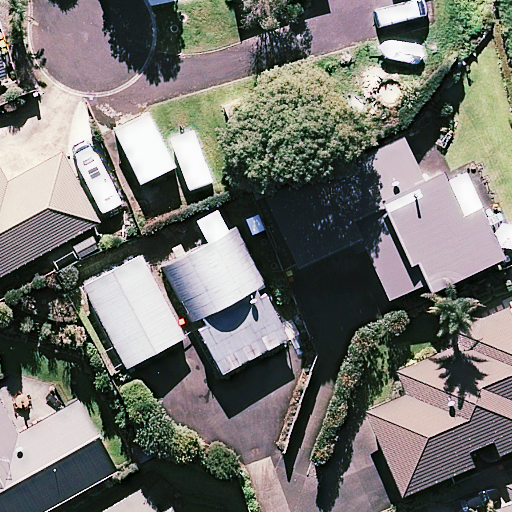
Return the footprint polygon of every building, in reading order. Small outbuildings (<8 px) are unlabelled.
[(0,82),(9,80),(0,51),(0,82)] [(177,169),(150,116),(118,132),(144,185),(177,169)] [(459,215),(421,129),(262,200),(292,267),(357,237),(385,299),(421,283),(424,290),(497,257),(475,208),(459,215)] [(0,279),(102,224),(65,156),(9,186),(0,169),(0,279)] [(292,341),(237,231),(170,265),(225,375),(292,341)] [(188,338),(144,256),(86,287),(130,369),(188,338)] [(511,446),(511,302),(459,324),(466,343),(394,373),(403,395),(363,412),(397,494),(468,465),(462,450),(488,440),(494,454),(511,446)] [(23,437),(0,396),(0,511),(47,511),(121,471),(82,403),(23,437)] [(171,511),(156,484),(104,511),(171,511)]
